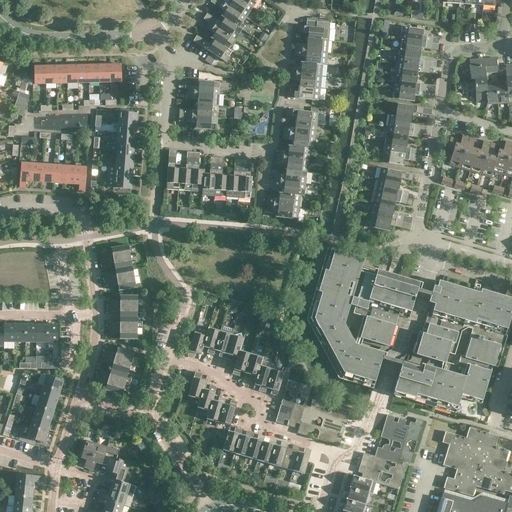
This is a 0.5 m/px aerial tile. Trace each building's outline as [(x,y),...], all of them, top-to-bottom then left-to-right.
[(245,18),(218,0),(210,0),(209,2),(224,11),(220,16),(223,18),(224,18),(239,28),(245,18)] [(232,0),(232,1),(229,0),(218,0),(245,18),(252,8),(239,0),(232,0)] [(239,0),(252,8),(257,0),(239,0)] [(235,40),(242,30),(239,28),(224,18),(223,18),(220,23),(206,13),(202,19),(208,22),(235,40)] [(306,27),(298,26),(297,33),(308,34),(307,39),(328,41),(330,23),(306,21),(306,27)] [(214,34),(211,39),(214,41),(229,50),(235,40),(208,22),(205,27),(214,34)] [(423,30),(402,27),(400,39),(432,44),(438,45),(439,38),(422,36),(423,30)] [(225,62),(232,52),(229,50),(214,41),(211,45),(196,36),(193,41),(210,53),(225,62)] [(307,39),(307,45),(296,44),(295,50),(327,53),(328,41),(307,39)] [(399,51),(419,54),(420,48),(431,50),(431,49),(434,50),(435,44),(432,44),(400,39),(399,51)] [(322,65),(326,65),(327,53),(295,50),(295,56),(305,57),(305,63),(322,65)] [(399,51),(397,63),(403,64),(435,69),(436,62),(419,59),(419,55),(419,54),(399,51)] [(211,58),(213,55),(210,53),(205,61),(211,65),(213,60),(211,58)] [(488,68),(490,68),(490,59),(469,60),(471,80),(474,80),(486,79),(485,73),(485,68),(488,68)] [(305,63),(301,62),(301,69),(290,68),(289,74),(321,77),(322,65),(305,63)] [(401,76),(416,78),(417,72),(437,75),(438,69),(435,69),(403,64),(401,75),(401,76)] [(88,83),(88,65),(77,66),(78,84),(88,83)] [(99,83),(99,65),(88,65),(88,83),(99,83)] [(110,83),(110,65),(99,65),(99,83),(110,83)] [(110,83),(121,82),(121,65),(110,65),(110,83)] [(34,67),(34,85),(45,84),(45,66),(34,67)] [(56,84),(56,66),(45,66),(45,84),(56,84)] [(66,66),(56,66),(56,84),(67,84),(66,66)] [(77,66),(66,66),(67,84),(78,84),(77,66)] [(289,74),(289,80),(300,81),(299,87),(320,89),(321,77),(289,74)] [(415,83),(416,78),(401,76),(401,75),(395,74),(394,87),(434,92),(435,86),(415,83)] [(474,80),(476,100),(486,100),(486,88),(486,87),(486,79),(474,80)] [(17,80),(15,85),(20,87),(20,89),(25,91),(27,84),(22,82),(17,80)] [(198,87),(188,86),(187,92),(219,94),(220,82),(199,81),(198,87)] [(508,98),(507,86),(506,86),(496,87),(497,104),(508,103),(508,98)] [(287,98),(311,100),(319,101),(320,89),(299,87),(298,92),(288,91),(287,98)] [(434,92),(394,87),(392,99),(413,102),(413,96),(434,99),(434,92)] [(496,87),(486,88),(487,105),(497,104),(496,87)] [(14,90),(12,95),(18,97),(28,101),(30,96),(24,94),(19,92),(14,90)] [(187,98),(198,99),(197,105),(218,106),(219,94),(187,92),(187,98)] [(397,104),(396,116),(395,116),(410,118),(411,113),(431,116),(432,109),(397,104)] [(197,111),(179,109),(179,116),(217,118),(218,106),(197,105),(197,111)] [(22,116),(23,113),(24,113),(24,111),(14,108),(12,113),(22,116)] [(286,109),(285,116),(295,117),(296,117),(295,123),(316,125),(318,109),(311,108),(310,112),(305,112),(286,109)] [(136,124),(137,113),(119,112),(118,123),(136,124)] [(396,116),(390,115),(388,127),(419,132),(426,133),(427,127),(409,124),(410,118),(395,116),(396,116)] [(195,129),(216,131),(217,118),(179,116),(178,122),(196,123),(195,129)] [(135,135),(136,124),(118,123),(117,134),(135,135)] [(315,137),(316,125),(295,123),(295,128),(284,127),(283,133),(315,137)] [(418,138),(419,132),(388,127),(386,139),(406,142),(407,136),(418,138)] [(315,137),(283,133),(282,140),(293,141),(292,146),(310,148),(309,149),(313,150),(315,137)] [(135,135),(117,134),(117,145),(134,146),(135,135)] [(451,156),(449,165),(459,168),(466,145),(465,144),(467,136),(462,135),(459,145),(455,144),(455,146),(454,149),(453,153),(452,153),(451,156)] [(466,145),(459,168),(470,171),(476,150),(472,149),(475,138),(470,137),(467,145),(466,145)] [(448,144),(455,146),(455,144),(457,140),(450,138),(448,144)] [(406,142),(386,139),(384,150),(422,156),(423,150),(405,148),(406,142)] [(480,151),(476,150),(470,171),(480,174),(484,160),(487,151),(486,151),(488,142),(483,141),(480,151)] [(497,156),(492,171),(502,174),(509,151),(508,151),(510,143),(505,141),(504,147),(502,151),(498,150),(496,156),(497,156)] [(487,151),(484,160),(480,174),(491,177),(492,171),(496,156),(492,155),(495,145),(490,143),(488,151),(487,151)] [(446,151),(452,153),(453,153),(455,146),(448,144),(446,151)] [(134,146),(117,145),(116,155),(134,157),(134,146)] [(308,161),(309,149),(310,148),(292,146),(289,146),(288,152),(277,151),(277,157),(308,161)] [(509,151),(502,174),(511,177),(511,146),(510,152),(509,151)] [(421,163),(422,156),(384,150),(382,163),(403,166),(404,160),(421,163)] [(169,151),(166,189),(178,190),(179,175),(180,169),(174,169),(175,151),(169,151)] [(179,175),(178,190),(190,191),(192,168),(193,153),(187,152),(185,170),(180,169),(179,175)] [(198,171),(199,153),(193,153),(192,168),(190,191),(202,192),(204,175),(204,171),(198,171)] [(134,157),(116,155),(115,166),(133,167),(134,157)] [(209,175),(204,175),(202,192),(202,196),(214,196),(217,158),(210,157),(209,175)] [(308,161),(277,157),(276,163),(287,164),(286,170),(307,173),(308,161)] [(214,196),(226,197),(227,177),(222,176),(223,158),(217,158),(214,196)] [(227,177),(226,197),(238,198),(241,160),(234,159),(233,177),(227,177)] [(247,160),(241,160),(238,198),(250,199),(252,178),(246,178),(247,160)] [(21,163),(19,188),(25,188),(26,181),(31,182),(32,164),(21,163)] [(43,165),(32,164),(31,182),(42,182),(43,165)] [(54,165),(43,165),(42,182),(52,183),(54,165)] [(63,184),(64,166),(54,165),(52,183),(63,184)] [(74,185),(75,167),(64,166),(63,184),(74,185)] [(109,166),(108,176),(132,178),(133,167),(115,166),(109,166)] [(84,192),(86,168),(75,167),(74,185),(79,185),(78,192),(84,192)] [(419,176),(381,168),(378,180),(399,184),(400,179),(417,182),(419,176)] [(274,174),(274,181),(305,184),(307,173),(286,170),(285,176),(274,174)] [(132,178),(108,176),(107,188),(131,189),(132,178)] [(398,190),(399,184),(378,180),(376,191),(407,198),(408,192),(398,190)] [(305,184),(274,181),(273,187),(284,188),(283,193),(300,196),(304,197),(305,184)] [(413,199),(407,198),(376,191),(373,204),(379,205),(394,208),(395,202),(412,206),(413,199)] [(298,208),(300,196),(283,193),(279,193),(279,199),(268,198),(267,204),(298,208)] [(297,220),(298,208),(267,204),(266,210),(277,211),(276,217),(297,220)] [(379,205),(373,204),(371,215),(411,224),(412,218),(392,213),(394,208),(379,205)] [(411,224),(371,215),(368,227),(388,231),(390,226),(410,230),(411,224)] [(132,267),(128,245),(111,248),(115,270),(132,267)] [(355,258),(328,250),(307,320),(338,376),(371,386),(379,360),(375,359),(365,355),(366,353),(358,351),(357,353),(348,350),(334,326),(345,290),(348,291),(350,283),(347,283),(355,258)] [(132,267),(115,270),(119,291),(136,288),(133,274),(132,267)] [(358,298),(352,297),(350,304),(355,306),(353,313),(364,316),(357,337),(389,346),(396,325),(371,317),(374,308),(409,318),(417,292),(418,288),(365,272),(358,298)] [(440,338),(423,333),(416,354),(439,361),(443,351),(455,355),(472,297),(441,288),(443,282),(436,280),(432,292),(431,296),(429,302),(439,305),(436,315),(446,318),(440,338)] [(137,296),(120,295),(120,318),(137,318),(137,296)] [(393,394),(451,412),(456,395),(482,402),(493,366),(498,368),(508,336),(506,335),(511,315),(511,305),(483,296),(467,347),(471,348),(468,358),(461,355),(460,361),(456,360),(453,361),(453,364),(447,363),(443,377),(420,369),(420,367),(413,365),(412,367),(402,364),(393,394)] [(213,300),(205,298),(203,304),(211,307),(213,300)] [(264,321),(272,323),(275,317),(267,314),(264,321)] [(119,339),(137,340),(137,318),(120,318),(119,339)] [(3,324),(3,328),(4,328),(3,342),(4,342),(14,342),(14,324),(3,324)] [(25,342),(25,324),(14,324),(14,342),(25,342)] [(36,325),(25,324),(25,342),(36,342),(36,325)] [(47,342),(47,325),(36,325),(36,342),(47,342)] [(58,325),(47,325),(47,342),(58,343),(58,325)] [(194,332),(193,332),(186,356),(193,358),(194,354),(199,355),(202,347),(205,336),(205,335),(207,329),(196,326),(194,332)] [(219,331),(214,351),(219,352),(218,356),(224,358),(231,334),(232,335),(233,329),(222,326),(220,331),(219,331)] [(205,336),(202,347),(207,349),(206,353),(213,355),(214,351),(219,331),(207,327),(207,329),(205,335),(205,336)] [(280,341),(282,333),(283,332),(280,328),(279,328),(274,333),(278,334),(276,340),(280,341)] [(285,347),(289,344),(283,334),(282,333),(279,345),(285,347)] [(232,356),(236,357),(237,358),(239,350),(242,340),(243,338),(231,334),(224,358),(230,360),(232,356)] [(134,353),(118,348),(111,370),(128,374),(134,353)] [(251,354),(239,350),(237,358),(236,357),(231,374),(238,377),(239,372),(244,374),(251,354)] [(251,375),(256,377),(260,365),(262,357),(251,354),(244,374),(243,378),(250,380),(251,375)] [(256,377),(253,385),(259,387),(258,391),(265,393),(266,389),(272,369),(260,365),(256,377)] [(283,372),(272,369),(266,389),(271,390),(269,395),(276,397),(283,372)] [(128,374),(111,370),(105,390),(121,395),(128,374)] [(194,372),(187,396),(199,400),(202,389),(205,380),(199,379),(201,374),(194,372)] [(63,381),(46,375),(43,386),(60,391),(63,381)] [(288,421),(299,383),(288,380),(285,390),(289,391),(289,393),(290,397),(293,397),(292,400),(289,402),(282,400),(275,422),(282,424),(284,420),(288,421)] [(311,387),(299,383),(288,421),(287,426),(294,428),(295,423),(300,424),(300,422),(304,410),(306,406),(311,387)] [(43,386),(40,396),(57,402),(60,391),(43,386)] [(199,400),(196,408),(208,411),(212,400),(215,387),(209,386),(207,390),(202,389),(199,400)] [(57,402),(40,396),(36,406),(53,412),(57,402)] [(208,411),(205,419),(217,423),(223,403),(224,399),(218,397),(216,402),(212,400),(208,411)] [(228,405),(223,403),(217,423),(229,426),(236,402),(229,400),(228,405)] [(306,406),(304,410),(341,422),(346,423),(347,418),(352,419),(354,412),(332,405),(330,412),(325,411),(323,408),(320,407),(322,402),(312,400),(310,407),(306,406)] [(50,422),(53,412),(36,406),(33,417),(50,422)] [(300,422),(338,433),(343,435),(345,427),(340,426),(341,422),(304,410),(300,422)] [(377,447),(374,456),(386,460),(397,423),(393,422),(394,417),(387,415),(380,437),(387,439),(389,442),(388,445),(385,444),(382,446),(382,448),(377,447)] [(50,422),(33,417),(30,427),(47,432),(50,422)] [(398,418),(397,423),(386,460),(397,463),(408,426),(404,425),(406,421),(398,418)] [(408,426),(397,463),(402,465),(403,461),(411,463),(414,453),(409,452),(410,450),(408,446),(406,446),(407,443),(409,441),(417,443),(423,421),(416,419),(415,423),(410,422),(408,426)] [(300,422),(300,424),(297,433),(307,436),(308,432),(310,433),(314,431),(314,428),(317,429),(319,432),(317,439),(339,446),(341,439),(337,437),(338,433),(300,422)] [(26,437),(20,435),(19,441),(34,445),(35,440),(43,443),(47,432),(30,427),(26,437)] [(465,437),(445,431),(442,442),(448,444),(442,465),(456,469),(453,479),(446,477),(443,488),(464,494),(483,432),(468,427),(465,437)] [(228,431),(222,450),(234,454),(240,434),(241,430),(234,428),(233,432),(228,431)] [(245,436),(240,434),(234,454),(246,457),(251,438),(253,433),(246,431),(245,436)] [(488,433),(483,432),(464,494),(472,496),(475,486),(489,490),(488,494),(492,495),(493,491),(503,494),(504,490),(511,492),(511,474),(504,472),(495,469),(501,448),(495,447),(498,436),(488,433)] [(251,438),(246,457),(257,461),(263,441),(264,437),(258,435),(256,439),(251,438)] [(263,441),(257,461),(269,464),(275,445),(276,440),(269,438),(268,443),(263,441)] [(84,467),(89,468),(96,444),(86,441),(81,457),(86,459),(84,467)] [(280,446),(275,445),(269,464),(280,467),(286,448),(288,444),(281,442),(280,446)] [(96,462),(101,464),(106,448),(96,444),(89,468),(93,470),(96,462)] [(291,450),(286,448),(280,467),(292,471),(298,451),(299,447),(292,445),(291,450)] [(106,448),(101,464),(107,466),(105,471),(109,472),(125,477),(129,463),(116,459),(119,450),(107,446),(106,448)] [(303,453),(298,451),(292,471),(303,474),(311,450),(304,448),(303,453)] [(509,451),(501,448),(495,469),(504,472),(507,461),(506,461),(509,451)] [(374,456),(363,453),(361,460),(366,462),(365,466),(402,477),(405,466),(402,465),(397,463),(386,460),(374,456)] [(362,473),(361,478),(372,481),(372,482),(376,483),(398,489),(402,477),(365,466),(360,465),(358,472),(362,473)] [(109,472),(107,477),(106,477),(104,482),(112,484),(110,490),(126,495),(130,484),(123,482),(125,477),(109,472)] [(17,474),(16,485),(33,487),(34,482),(41,482),(41,476),(17,474)] [(351,481),(347,480),(345,486),(349,487),(368,493),(372,494),(376,483),(372,482),(372,481),(361,478),(353,475),(351,481)] [(32,498),(33,487),(16,485),(14,496),(32,498)] [(343,491),(341,498),(346,499),(365,505),(368,493),(349,487),(348,492),(343,491)] [(126,495),(110,490),(108,495),(101,493),(99,498),(123,505),(129,507),(132,497),(126,495)] [(504,511),(506,506),(508,501),(484,494),(474,500),(444,491),(443,496),(441,496),(436,511),(504,511)] [(161,498),(167,503),(171,497),(165,492),(161,498)] [(14,496),(8,495),(7,505),(13,506),(13,507),(31,508),(32,498),(14,496)] [(105,505),(104,510),(108,511),(121,511),(123,505),(99,498),(98,502),(105,505)] [(340,503),(338,509),(342,511),(347,511),(362,511),(365,505),(346,499),(344,504),(340,503)]
